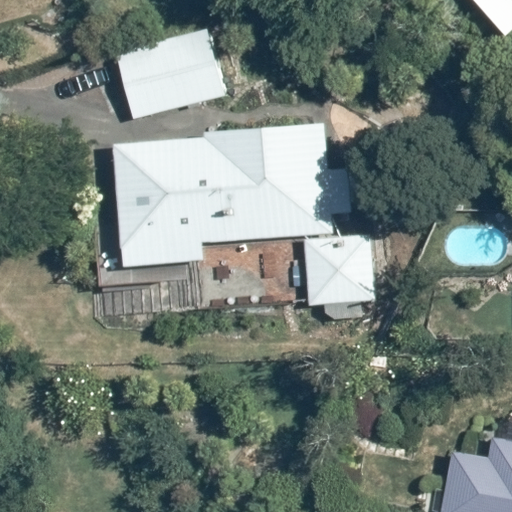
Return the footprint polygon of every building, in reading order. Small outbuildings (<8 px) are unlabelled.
[(511,0),(472,0),(504,34),(511,26),(511,0)] [(211,21),(112,47),(131,117),(229,91),(211,21)] [(204,259),(203,237),(234,237),(235,271),(291,269),(290,229),(332,228),(330,121),(206,124),(206,135),(112,138),(115,261),(204,259)] [(375,231),(298,237),(303,304),(380,298),(375,231)] [(511,511),(511,438),(494,435),(491,456),(449,449),(438,511),(511,511)]
